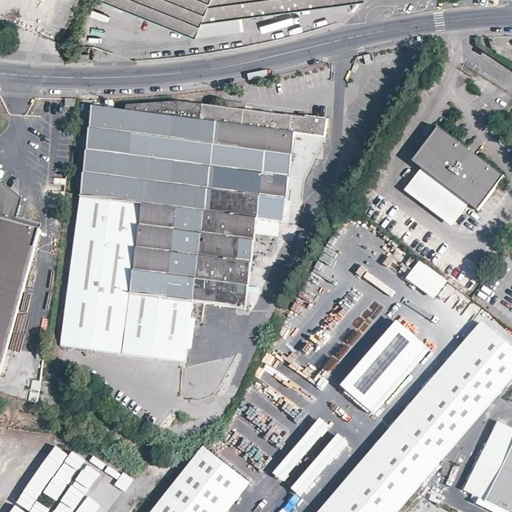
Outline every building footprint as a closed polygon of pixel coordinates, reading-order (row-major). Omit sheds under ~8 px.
[(104,0),(196,36),(232,32),(230,18),(241,16),(363,0),(104,0)] [(243,30),(241,16),(230,18),(232,32),(243,30)] [(225,108),(245,111),(246,103),(226,101),(225,108)] [(306,118),(245,111),(225,108),(203,105),(128,104),(127,111),(93,107),(82,196),(140,204),(129,294),(192,302),(245,308),(253,252),(256,232),(278,235),(280,222),(283,223),(295,134),(324,137),(327,118),(306,116),(306,118)] [(504,177),(438,128),(413,162),(422,169),(469,204),(478,211),(504,177)] [(469,204),(422,169),(405,191),(452,227),(469,204)] [(0,374),(1,375),(41,229),(12,221),(17,200),(13,197),(8,193),(2,189),(0,188),(0,374)] [(129,294),(140,204),(82,196),(62,346),(79,348),(186,363),(188,349),(192,323),(192,302),(129,294)] [(425,264),(412,254),(406,262),(419,272),(425,264)] [(452,284),(425,264),(419,272),(414,279),(441,299),(452,284)] [(432,348),(400,320),(344,385),(376,413),(432,348)] [(483,320),(365,459),(369,463),(488,325),(483,320)] [(397,511),(410,498),(511,377),(511,344),(488,325),(369,463),(326,511),(397,511)] [(329,426),(319,418),(272,472),(282,481),(329,426)] [(511,511),(511,428),(498,422),(465,490),(511,511)] [(348,442),(338,433),(291,488),(301,496),(348,442)] [(221,511),(247,480),(205,445),(152,511),(221,511)] [(365,459),(320,511),(326,511),(369,463),(365,459)] [(228,511),(251,483),(247,480),(221,511),(228,511)] [(6,511),(22,511),(24,509),(11,503),(6,511)]
